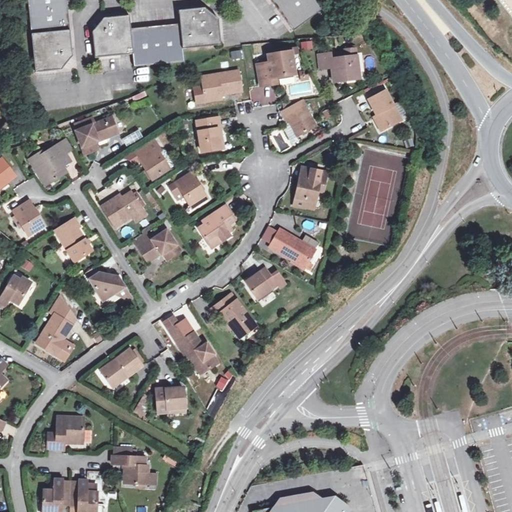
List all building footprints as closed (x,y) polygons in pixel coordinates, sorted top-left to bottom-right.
[(37,72),(62,70),(69,61),(75,54),(70,12),(69,0),(29,0),(33,31),(37,72)] [(269,0),(280,14),(293,31),(324,8),(318,0),(269,0)] [(511,20),(511,0),(494,0),(511,21),(511,20)] [(135,53),(136,66),(186,61),(185,48),(223,45),(220,17),(213,13),(206,7),(181,9),(182,23),(157,25),(133,27),(131,14),(105,17),(100,23),(94,30),(97,57),(135,53)] [(312,40),(301,40),(301,49),(313,48),(312,40)] [(231,58),(241,57),(240,49),(230,50),(231,58)] [(358,55),(356,55),(346,55),(332,56),(331,51),(320,52),(321,66),(332,65),(333,76),(340,76),(351,75),(351,78),(360,77),(358,55)] [(291,56),(290,52),(270,55),(271,62),(258,64),(261,85),(276,82),(276,76),(294,73),(291,56)] [(203,79),(204,86),(207,98),(207,101),(224,98),(224,93),(243,90),(240,69),(209,74),(203,79)] [(198,99),(207,98),(204,86),(196,88),(198,99)] [(250,87),(251,105),(275,104),(274,86),(250,87)] [(369,97),(378,114),(384,127),(402,119),(386,88),(369,97)] [(300,100),(285,109),(282,111),(286,118),(287,117),(291,123),(298,136),(316,126),(301,100),(300,100)] [(283,103),(285,109),(300,100),(283,103)] [(384,127),(378,114),(374,116),(381,129),(384,127)] [(219,129),(223,128),(222,117),(199,121),(204,151),(222,149),(219,129)] [(97,143),(101,141),(100,138),(118,131),(113,118),(94,125),(93,124),(96,123),(95,118),(77,125),(79,131),(78,131),(88,154),(100,150),(97,143)] [(291,123),(284,127),(292,139),(298,136),(291,123)] [(124,144),(141,136),(137,129),(120,137),(124,144)] [(120,134),(118,131),(100,138),(101,141),(120,134)] [(39,156),(30,161),(46,186),(59,178),(56,173),(65,167),(72,162),(67,154),(74,150),(67,140),(50,151),(49,150),(39,156)] [(155,180),(172,169),(162,153),(164,152),(157,141),(138,153),(155,180)] [(5,158),(0,161),(0,190),(19,176),(5,158)] [(56,173),(59,178),(68,173),(65,167),(56,173)] [(306,179),(301,178),(297,198),(309,200),(316,202),(321,183),(326,183),(328,173),(309,169),(306,179)] [(181,201),(187,198),(195,209),(211,199),(194,174),(173,189),(181,201)] [(119,201),(117,198),(105,206),(118,227),(146,209),(145,208),(141,203),(135,194),(134,191),(125,197),(119,201)] [(140,191),(135,194),(141,203),(145,200),(140,191)] [(316,202),(309,200),(308,207),(315,209),(316,202)] [(15,213),(18,218),(23,227),(29,236),(45,226),(32,203),(15,213)] [(229,222),(231,225),(238,220),(229,206),(210,219),(212,222),(207,225),(202,228),(212,245),(223,238),(225,241),(233,236),(230,233),(225,224),(229,222)] [(23,227),(18,218),(14,220),(20,229),(23,227)] [(77,219),(57,232),(76,262),(94,252),(80,229),(82,227),(77,219)] [(234,230),(231,225),(229,222),(225,224),(230,233),(234,230)] [(317,250),(308,244),(282,229),(271,247),(306,268),(317,250)] [(158,230),(151,234),(156,240),(162,236),(158,230)] [(137,241),(150,261),(164,253),(166,256),(169,254),(173,260),(184,252),(170,231),(162,236),(156,240),(153,242),(147,234),(137,241)] [(150,232),(147,234),(153,242),(156,240),(151,234),(150,232)] [(28,248),(34,244),(30,238),(24,242),(28,248)] [(214,248),(225,241),(223,238),(212,245),(214,248)] [(311,239),(308,244),(317,250),(320,244),(311,239)] [(152,264),(166,256),(164,253),(150,261),(152,264)] [(23,258),(18,265),(29,272),(34,264),(23,258)] [(261,299),(282,285),(284,288),(291,284),(283,273),(277,277),(271,268),(250,282),(261,299)] [(113,295),(125,287),(126,287),(120,277),(100,273),(90,279),(105,300),(113,295)] [(0,306),(4,308),(10,299),(18,304),(31,284),(22,278),(20,281),(14,277),(0,298),(0,306)] [(130,293),(125,287),(113,295),(122,298),(130,293)] [(236,293),(232,295),(237,303),(240,300),(236,293)] [(237,303),(232,295),(214,307),(219,314),(223,312),(238,335),(255,324),(240,300),(237,303)] [(53,311),(59,314),(65,304),(61,298),(53,311)] [(64,347),(66,343),(78,322),(65,304),(59,314),(40,346),(68,363),(77,349),(68,345),(66,349),(64,347)] [(190,319),(187,321),(195,334),(198,332),(190,319)] [(188,339),(182,343),(191,357),(192,356),(195,354),(198,359),(196,361),(205,375),(221,364),(216,356),(218,354),(211,343),(207,345),(198,332),(195,334),(187,321),(180,326),(188,339)] [(258,327),(255,324),(238,335),(240,339),(258,327)] [(173,330),(182,343),(188,339),(180,326),(173,330)] [(106,371),(116,386),(134,373),(135,376),(148,367),(136,350),(106,371)] [(118,389),(135,376),(134,373),(116,386),(118,389)] [(161,413),(171,413),(171,408),(188,409),(188,389),(171,390),(171,388),(161,388),(161,413)] [(58,430),(57,441),(57,449),(65,449),(66,438),(68,438),(68,441),(73,441),(73,443),(85,444),(86,418),(58,417),(58,430)] [(49,441),(57,441),(58,430),(57,429),(50,429),(49,441)] [(152,484),(153,474),(149,473),(150,466),(146,465),(146,457),(113,455),(113,464),(126,465),(126,483),(152,484)] [(64,506),(65,480),(65,479),(57,478),(56,490),(46,489),(45,511),(55,511),(56,510),(64,510),(64,506)] [(81,481),(72,481),(71,507),(80,507),(80,511),(86,511),(98,511),(100,491),(98,491),(89,491),(89,483),(89,480),(81,479),(81,481)] [(89,491),(98,491),(98,483),(89,483),(89,491)] [(271,506),(270,506),(266,511),(348,511),(348,505),(333,494),(271,506)] [(465,511),(461,496),(457,497),(461,511),(465,511)]
